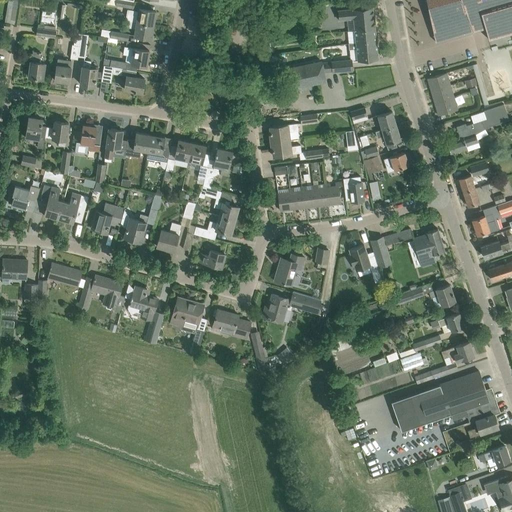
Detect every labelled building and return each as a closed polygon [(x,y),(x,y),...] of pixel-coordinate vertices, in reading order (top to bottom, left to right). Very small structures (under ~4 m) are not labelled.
[(18,0),(8,0),(4,22),(14,24),(18,0)] [(128,0),(127,0),(116,0),(116,6),(133,8),(134,1),(128,0)] [(511,0),(426,0),(434,34),(448,31),(449,35),(449,36),(484,26),(485,28),(489,40),(490,39),(489,37),(511,30),(511,0)] [(354,19),(355,30),(375,28),(373,7),(363,8),(338,10),(339,20),(354,19)] [(129,10),(127,20),(154,25),(156,11),(139,8),(138,12),(129,10)] [(154,25),(127,20),(126,20),(125,26),(136,28),(134,36),(151,39),(154,25)] [(37,36),(55,38),(56,30),(38,28),(37,36)] [(355,30),(356,42),(366,41),(367,46),(377,45),(375,28),(355,30)] [(110,38),(127,41),(128,34),(112,31),(110,38)] [(80,39),(81,33),(75,33),(72,59),(78,59),(78,57),(80,39)] [(88,34),(81,33),(80,39),(78,57),(85,58),(88,40),(88,34)] [(366,41),(356,42),(349,43),(350,50),(357,49),(358,61),(368,60),(378,59),(377,45),(367,46),(366,41)] [(272,42),(264,42),(265,52),(273,52),(272,42)] [(132,64),(137,65),(146,66),(149,51),(134,48),(125,47),(123,54),(133,56),(132,64)] [(40,62),(41,53),(33,51),(31,61),(29,77),(43,79),(45,63),(40,62)] [(114,67),(123,68),(125,69),(127,62),(105,58),(104,65),(110,66),(114,67)] [(58,59),(56,71),(55,81),(69,83),(72,61),(58,59)] [(84,60),(82,74),(80,84),(94,86),(95,81),(96,81),(98,68),(89,67),(90,61),(84,60)] [(352,60),(332,62),(333,71),(353,69),(352,60)] [(321,61),(285,69),(290,88),(295,87),(312,84),(325,81),(323,72),(321,63),(321,61)] [(111,83),(114,67),(110,66),(104,65),(101,81),(111,83)] [(125,69),(123,68),(121,75),(127,76),(124,89),(142,92),(144,79),(135,77),(136,71),(125,69)] [(427,78),(431,91),(450,85),(446,72),(427,78)] [(431,91),(435,103),(454,97),(450,85),(431,91)] [(454,97),(435,103),(438,115),(458,109),(454,97)] [(466,125),(466,123),(456,126),(459,136),(461,136),(461,138),(447,142),(451,154),(467,148),(466,146),(478,142),(476,134),(489,126),(509,120),(504,104),(484,110),(487,119),(466,125)] [(350,111),(354,123),(356,122),(355,118),(367,115),(365,107),(350,111)] [(378,115),(382,130),(396,125),(392,111),(378,115)] [(317,121),(316,113),(300,115),(301,123),(317,121)] [(26,137),(35,139),(45,140),(45,137),(46,128),(47,127),(42,126),(43,119),(29,117),(26,137)] [(55,121),(54,129),(46,128),(45,137),(52,138),(59,139),(58,145),(65,146),(66,140),(67,133),(69,123),(55,121)] [(270,127),(272,141),(289,139),(288,131),(298,130),(297,123),(270,127)] [(100,143),(102,133),(96,132),(97,127),(91,126),(83,125),(82,131),(74,130),(72,142),(76,143),(75,152),(87,154),(88,150),(99,151),(100,143)] [(396,125),(382,130),(375,132),(377,138),(383,136),(388,149),(397,147),(395,141),(401,139),(396,125)] [(107,146),(105,156),(105,161),(111,162),(112,157),(113,147),(120,148),(126,149),(127,143),(121,142),(123,130),(109,128),(107,138),(106,146),(107,146)] [(141,150),(147,151),(150,135),(136,132),(134,143),(127,141),(127,143),(126,149),(125,155),(140,158),(141,150)] [(148,151),(147,159),(160,161),(167,162),(168,158),(170,149),(163,147),(165,137),(150,135),(147,151),(148,151)] [(175,157),(188,160),(192,142),(179,139),(175,157)] [(289,139),(272,141),(274,156),(301,153),(300,144),(290,146),(289,139)] [(192,142),(188,160),(202,163),(206,145),(192,142)] [(367,158),(379,154),(376,147),(364,150),(365,152),(366,156),(367,158)] [(222,167),(221,173),(227,175),(232,151),(218,148),(217,153),(216,153),(215,155),(216,155),(214,166),(222,167)] [(321,149),(305,151),(306,159),(323,157),(329,156),(328,148),(321,149)] [(60,172),(68,173),(70,152),(63,151),(60,172)] [(390,157),(391,160),(394,170),(409,165),(404,152),(390,157)] [(23,155),(21,164),(31,166),(34,167),(36,158),(23,155)] [(363,160),(367,174),(381,169),(377,156),(363,160)] [(167,162),(166,169),(166,170),(173,171),(175,160),(169,158),(167,162)] [(470,166),(473,176),(488,171),(485,161),(470,166)] [(31,166),(21,164),(17,163),(15,171),(29,174),(31,166)] [(95,180),(103,182),(105,165),(98,164),(95,180)] [(197,177),(199,178),(198,183),(203,185),(204,179),(206,174),(207,167),(200,165),(197,177)] [(275,167),(276,174),(286,173),(285,166),(275,167)] [(213,176),(206,174),(204,179),(203,185),(203,186),(211,188),(213,176)] [(459,178),(463,192),(475,188),(471,174),(459,178)] [(349,178),(343,178),(346,200),(351,200),(351,202),(364,200),(363,190),(362,182),(361,176),(355,177),(349,178)] [(329,183),(326,184),(328,205),(340,203),(338,186),(342,185),(342,182),(335,183),(336,186),(330,187),(329,183)] [(44,215),(59,219),(63,201),(57,199),(60,189),(44,184),(40,200),(48,202),(44,215)] [(317,185),(314,185),(316,206),(328,205),(326,184),(323,184),(323,188),(318,189),(317,185)] [(11,205),(26,209),(28,200),(36,202),(40,188),(31,185),(29,190),(15,186),(12,195),(14,196),(11,205)] [(306,186),(302,187),(304,208),(316,206),(314,185),(311,186),(311,189),(306,190),(306,186)] [(205,195),(220,199),(222,191),(211,188),(203,186),(198,197),(204,198),(205,195)] [(293,188),(290,188),(292,209),(304,208),(302,187),(299,187),(299,191),(293,192),(293,188)] [(292,209),(290,188),(278,190),(280,211),(292,209)] [(475,188),(463,192),(468,206),(479,202),(475,188)] [(509,199),(507,192),(493,197),(496,203),(509,199)] [(63,201),(59,219),(73,223),(76,210),(84,213),(89,197),(73,193),(70,203),(63,201)] [(151,207),(159,209),(162,196),(160,195),(154,194),(151,207)] [(511,199),(497,204),(500,213),(511,209),(511,199)] [(195,203),(188,201),(183,216),(191,218),(195,203)] [(215,201),(214,207),(221,209),(219,216),(235,220),(238,221),(239,216),(239,213),(237,212),(238,207),(229,204),(223,202),(223,203),(215,201)] [(123,210),(112,207),(109,207),(107,214),(96,211),(94,218),(92,228),(107,232),(110,221),(119,224),(123,210)] [(138,220),(129,218),(124,210),(120,224),(126,228),(124,237),(141,242),(148,216),(140,214),(138,220)] [(492,213),(482,217),(472,220),(477,235),(489,231),(490,232),(500,229),(497,219),(494,219),(492,213)] [(189,224),(187,232),(194,234),(205,237),(215,240),(217,230),(231,234),(233,227),(235,227),(236,225),(238,221),(235,220),(219,216),(217,223),(210,221),(207,229),(196,226),(189,224)] [(161,230),(159,236),(157,246),(174,251),(181,224),(172,222),(169,232),(161,230)] [(410,228),(383,237),(385,245),(413,236),(410,228)] [(413,238),(421,265),(425,264),(435,261),(435,260),(440,258),(438,252),(445,251),(438,229),(425,232),(426,234),(413,238)] [(194,234),(187,232),(182,249),(190,251),(194,234)] [(500,244),(499,240),(481,246),(484,257),(511,248),(511,241),(510,242),(509,241),(500,244)] [(351,253),(349,254),(353,267),(355,266),(356,271),(370,266),(371,270),(375,282),(382,280),(378,267),(374,255),(368,257),(364,244),(349,249),(351,253)] [(374,251),(379,267),(391,263),(386,247),(386,248),(374,251)] [(329,250),(318,248),(316,261),(327,263),(329,250)] [(200,253),(198,261),(221,267),(225,254),(210,250),(209,256),(200,253)] [(274,280),(284,283),(291,285),(296,268),(301,270),(305,257),(292,254),(290,260),(281,257),(281,258),(283,258),(279,272),(277,272),(274,280)] [(3,261),(3,271),(2,277),(26,278),(27,260),(21,259),(20,261),(3,261)] [(511,261),(488,269),(492,280),(511,273),(511,261)] [(51,265),(50,267),(47,277),(78,286),(82,271),(52,262),(51,265)] [(98,292),(110,295),(106,307),(111,308),(112,306),(115,307),(118,297),(118,298),(123,282),(95,275),(91,290),(93,291),(93,293),(98,295),(98,292)] [(47,280),(38,280),(38,284),(37,297),(39,298),(39,301),(46,301),(46,298),(47,280)] [(37,297),(38,284),(25,283),(24,297),(25,297),(25,303),(35,303),(36,297),(37,297)] [(129,284),(126,293),(125,297),(132,299),(130,305),(145,309),(142,318),(151,320),(154,312),(158,298),(145,295),(147,289),(135,286),(134,289),(129,284)] [(434,290),(428,292),(429,293),(430,298),(432,297),(436,307),(442,305),(446,304),(455,300),(449,284),(440,288),(434,290)] [(392,297),(394,305),(423,295),(420,287),(392,297)] [(83,290),(79,305),(76,315),(82,317),(83,312),(84,312),(86,307),(87,307),(91,292),(83,290)] [(263,316),(282,322),(286,309),(290,310),(291,304),(296,305),(297,301),(304,304),(303,309),(318,313),(321,299),(293,292),(291,299),(272,294),(266,316),(263,316)] [(204,330),(197,328),(203,305),(202,307),(189,303),(189,301),(178,298),(171,323),(182,326),(181,329),(195,333),(190,353),(197,355),(204,330)] [(217,309),(215,318),(213,326),(211,325),(209,331),(220,334),(221,328),(233,332),(232,334),(246,338),(251,322),(242,319),(242,321),(237,319),(239,315),(217,309)] [(154,312),(151,320),(146,341),(156,344),(164,314),(154,312)] [(438,320),(437,320),(440,327),(441,327),(444,333),(452,330),(455,329),(464,326),(459,312),(450,316),(438,320)] [(349,330),(326,339),(331,352),(361,341),(359,334),(356,327),(349,330)] [(439,335),(413,344),(415,350),(441,341),(439,335)] [(252,344),(259,373),(268,371),(261,341),(252,344)] [(447,349),(441,351),(443,358),(449,356),(453,355),(455,362),(460,360),(465,359),(474,355),(469,341),(460,344),(447,349)] [(290,349),(280,358),(283,362),(293,353),(290,349)] [(389,361),(399,358),(396,351),(386,355),(389,361)] [(375,366),(386,362),(384,357),(373,361),(375,366)] [(457,369),(455,363),(415,376),(418,383),(429,380),(429,379),(434,377),(457,369)] [(409,395),(391,401),(401,431),(419,424),(450,413),(452,420),(464,416),(467,416),(469,422),(475,420),(476,420),(475,420),(499,411),(492,392),(486,391),(479,370),(409,395)] [(476,420),(478,427),(468,430),(470,437),(498,427),(494,414),(499,412),(499,411),(475,420),(476,420)] [(495,449),(479,455),(481,461),(487,459),(490,466),(497,464),(500,463),(510,460),(505,446),(495,449)] [(507,475),(485,483),(488,492),(502,487),(505,497),(500,499),(504,511),(511,507),(511,477),(508,479),(507,475)] [(458,486),(448,490),(451,497),(456,511),(461,509),(458,499),(469,495),(467,487),(459,490),(458,486)] [(448,498),(439,501),(441,511),(455,511),(456,511),(451,497),(448,498)]
